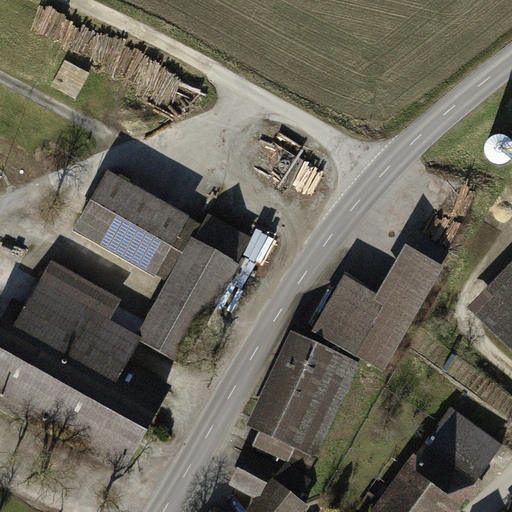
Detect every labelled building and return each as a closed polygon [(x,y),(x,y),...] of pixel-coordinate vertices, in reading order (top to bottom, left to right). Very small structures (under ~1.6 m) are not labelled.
[(248,245),(105,173),(73,236),(166,283),(139,334),(190,360),(248,245)] [(444,270),(403,247),(374,297),(345,281),(313,335),(384,375),(444,270)] [(12,301),(0,323),(0,415),(120,481),(170,390),(126,366),(140,341),(111,325),(124,302),(50,262),(25,308),(12,301)] [(511,262),(467,308),(511,352),(511,262)] [(361,368),(297,337),(252,429),(317,460),(361,368)] [(457,511),(505,445),(449,406),(373,511),(457,511)] [(288,465),(245,452),(231,479),(262,495),(248,511),(300,511),(323,486),(288,465)]
